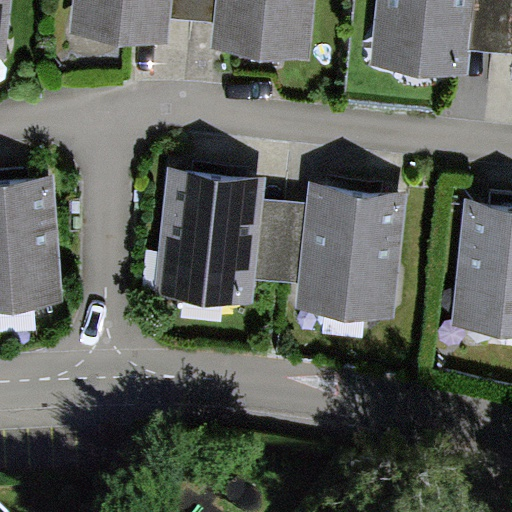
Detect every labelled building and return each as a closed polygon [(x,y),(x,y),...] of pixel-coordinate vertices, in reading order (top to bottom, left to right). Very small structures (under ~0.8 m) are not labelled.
[(9,0),(0,0),(0,48),(3,49),(9,0)] [(72,0),(70,25),(171,36),(174,10),(174,0),(72,0)] [(215,17),(216,0),(174,0),(174,10),(215,17)] [(316,0),(216,0),(215,17),(212,37),(310,50),(316,0)] [(375,0),(370,55),(466,65),(468,41),(472,0),(375,0)] [(511,47),(511,0),(472,0),(468,41),(511,47)] [(267,173),(171,161),(156,282),(251,293),(254,273),(264,192),(267,173)] [(56,166),(0,169),(0,296),(63,293),(56,166)] [(408,186),(316,174),(313,198),(303,279),(301,295),(393,306),(408,186)] [(511,193),(469,188),(454,315),(511,321),(511,193)] [(303,279),(313,198),(264,192),(254,273),(303,279)]
